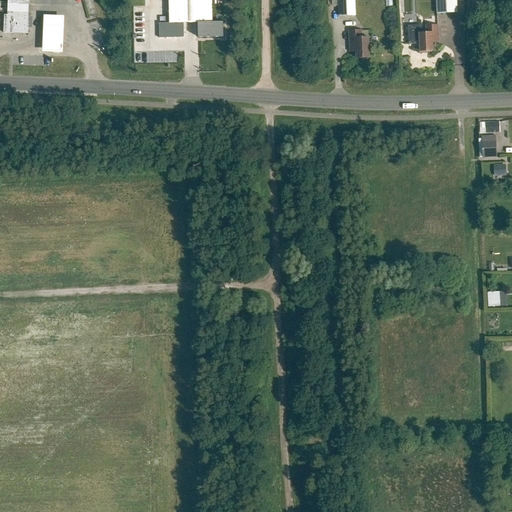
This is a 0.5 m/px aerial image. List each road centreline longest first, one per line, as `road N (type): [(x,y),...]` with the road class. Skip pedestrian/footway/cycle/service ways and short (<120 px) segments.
road 1 (track): [(264,0),(291,511)]
road 2 (secondary): [(511,99),(371,104),(0,84)]
road 3 (track): [(278,285),(0,290)]
